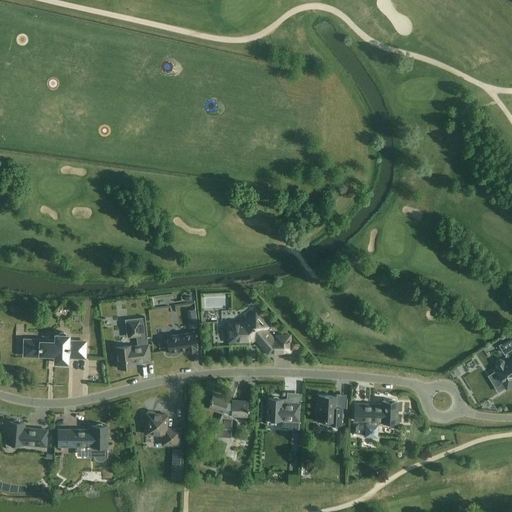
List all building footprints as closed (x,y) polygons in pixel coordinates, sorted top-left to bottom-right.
[(208,311),(206,314),(206,317),(208,320),(212,319),(214,317),(214,313),(211,311),(208,311)] [(275,339),(274,339),(264,329),(267,326),(255,312),(247,320),(248,322),(245,324),(238,325),(238,323),(228,323),(229,341),(248,341),(248,339),(253,339),(254,338),(268,353),(290,352),(289,335),(275,336),(275,339)] [(130,367),(133,367),(133,362),(137,361),(138,362),(150,361),(148,345),(145,318),(138,319),(138,321),(128,322),(129,337),(137,336),(138,346),(131,346),(116,347),(118,368),(122,368),(122,369),(123,369),(124,369),(124,370),(125,370),(126,370),(127,370),(127,369),(128,369),(129,369),(129,368),(130,368),(130,367)] [(68,356),(85,357),(85,342),(68,341),(68,336),(66,336),(66,333),(63,332),(61,332),(59,333),(57,335),(56,335),(55,341),(28,340),(27,355),(55,356),(55,361),(57,362),(57,363),(65,364),(65,362),(67,362),(68,356)] [(197,348),(194,332),(166,337),(169,353),(186,350),(187,352),(197,350),(197,348)] [(501,379),(494,383),(499,391),(506,387),(507,388),(511,384),(511,337),(500,345),(505,353),(511,348),(511,359),(505,363),(503,360),(500,359),(497,361),(496,364),(498,368),(495,370),(501,379)] [(458,367),(450,372),(454,377),(461,372),(458,367)] [(231,437),(232,415),(246,416),(247,401),(232,400),(228,398),(213,394),(208,408),(222,413),(214,437),(231,437)] [(328,424),(341,425),(342,408),(335,408),(336,396),(318,395),(318,404),(316,404),(315,420),(328,421),(328,424)] [(271,398),(267,398),(266,419),(281,420),(281,419),(298,420),(299,404),(287,403),(287,404),(282,404),(283,399),(279,399),(279,398),(278,398),(278,397),(277,397),(276,397),(276,396),(275,396),(274,396),(274,397),(273,397),(272,397),(272,398),(271,398)] [(382,405),(361,404),(354,404),(353,420),(360,420),(367,421),(367,424),(365,424),(365,436),(377,437),(378,425),(376,425),(377,421),(381,421),(381,422),(396,423),(397,402),(382,401),(382,405)] [(162,445),(179,446),(180,429),(166,428),(167,415),(155,414),(154,413),(152,412),(149,411),(147,412),(146,414),(145,416),(144,418),(145,420),(146,422),(146,434),(163,435),(162,445)] [(12,422),(9,421),(7,443),(22,445),(22,444),(45,446),(47,430),(28,428),(28,429),(23,429),(24,423),(20,423),(20,422),(20,421),(19,421),(19,420),(18,420),(17,420),(16,420),(15,420),(14,420),(14,421),(13,421),(12,421),(12,422)] [(66,446),(85,446),(85,456),(92,456),(94,456),(96,459),(100,460),(104,459),(106,456),(107,456),(107,447),(107,426),(103,426),(103,425),(102,425),(102,424),(101,424),(100,424),(100,423),(99,423),(98,423),(98,424),(97,424),(96,424),(96,425),(95,425),(95,426),(92,426),(92,431),(86,431),(86,430),(66,430),(58,430),(58,446),(66,446)] [(231,456),(237,458),(239,451),(234,449),(231,456)]
